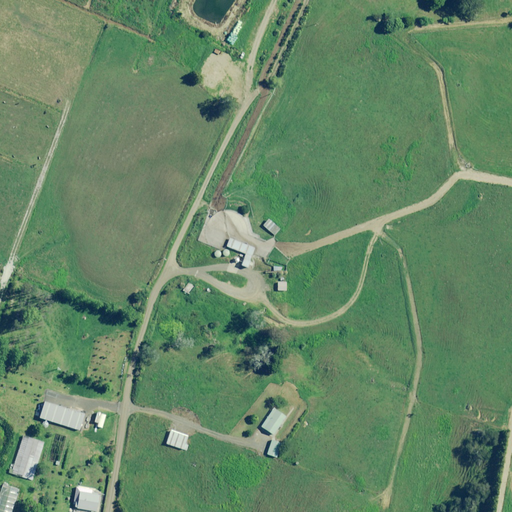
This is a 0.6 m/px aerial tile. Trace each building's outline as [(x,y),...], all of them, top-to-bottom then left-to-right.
[(280,230),(270,221),(264,227),(274,236),(280,230)] [(240,266),(246,268),(254,249),(229,239),(226,247),(245,254),(240,266)] [(197,284),(192,280),(183,291),(188,295),(197,284)] [(286,283),(278,282),(277,291),(286,291),(286,283)] [(61,414),(0,395),(0,405),(59,423),(61,414)] [(285,418),(274,410),(261,427),(273,436),(285,418)] [(188,435),(171,429),(166,444),(183,450),(188,435)] [(44,442),(23,436),(11,474),(32,480),(44,442)] [(281,445),(272,441),(267,454),(276,458),(281,445)] [(12,511),(18,491),(3,486),(0,495),(0,511),(12,511)] [(74,488),(65,487),(63,495),(72,496),(74,488)] [(96,511),(99,495),(79,492),(76,509),(96,511)]
